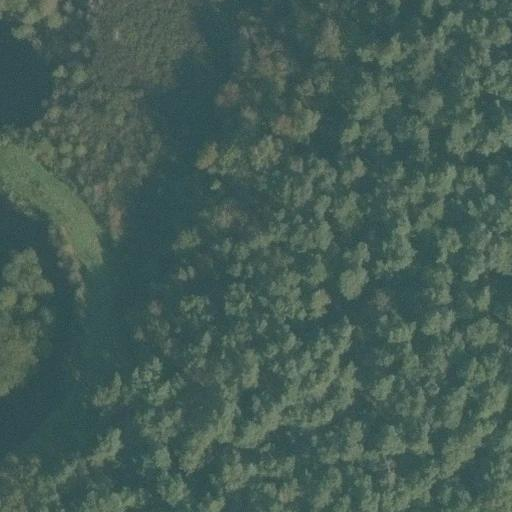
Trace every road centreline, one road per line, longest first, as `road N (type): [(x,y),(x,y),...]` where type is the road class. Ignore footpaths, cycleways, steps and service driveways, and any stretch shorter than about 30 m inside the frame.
road 1 (track): [(511,151),(235,511)]
road 2 (track): [(404,291),(511,434)]
